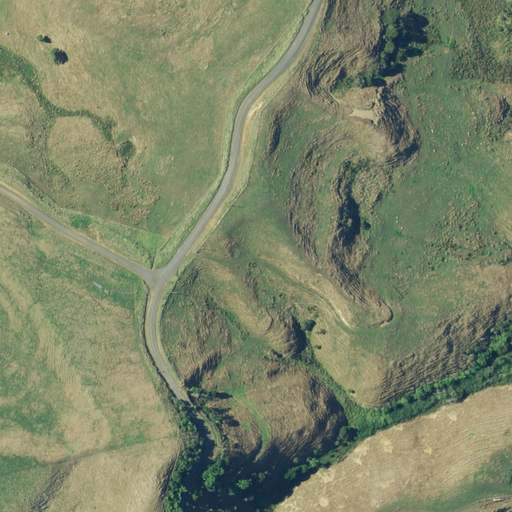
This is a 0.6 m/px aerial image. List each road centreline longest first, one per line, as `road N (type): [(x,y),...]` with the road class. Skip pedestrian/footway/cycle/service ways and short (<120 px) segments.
road 1 (unclassified): [(156,272),(224,182),(232,117),(253,73),(304,19),(309,0)]
road 2 (unclassified): [(173,511),(195,459),(188,426),(160,376),(146,304),(156,272)]
road 3 (unclassified): [(156,272),(0,183)]
